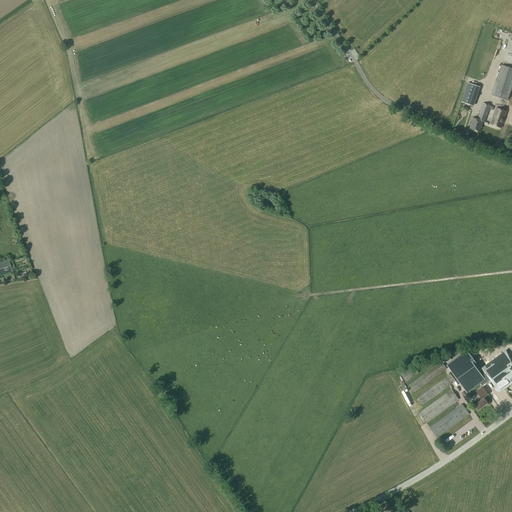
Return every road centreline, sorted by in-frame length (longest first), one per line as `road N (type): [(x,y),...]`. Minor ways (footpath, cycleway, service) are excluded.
road 1 (unclassified): [(310,0),(385,101),(511,156)]
road 2 (tertiary): [(355,511),(434,469),(511,412)]
